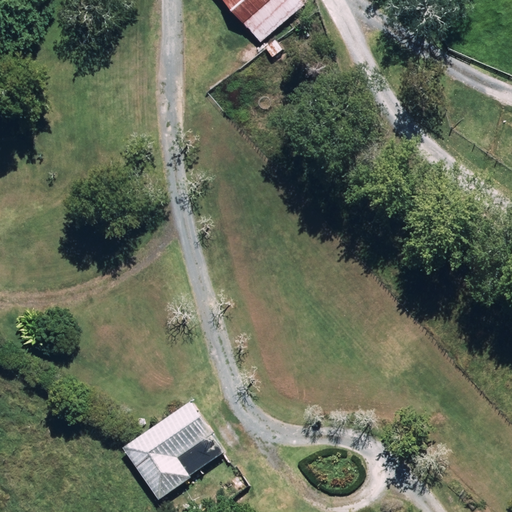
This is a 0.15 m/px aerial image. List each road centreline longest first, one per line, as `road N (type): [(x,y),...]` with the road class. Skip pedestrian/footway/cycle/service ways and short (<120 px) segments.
road 1 (unknown): [(0,256),(68,240),(160,189),(128,0)]
road 2 (unknown): [(321,0),(368,81),(511,204)]
